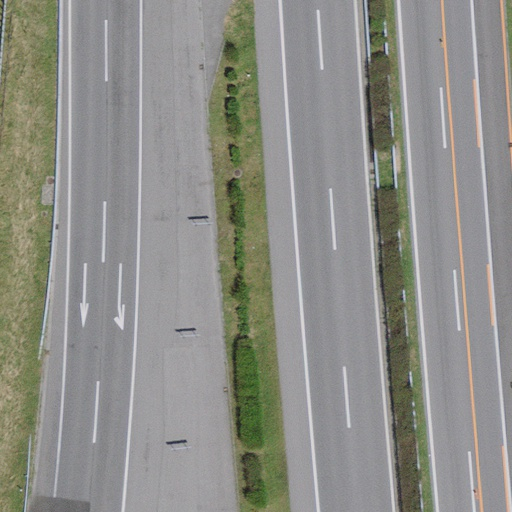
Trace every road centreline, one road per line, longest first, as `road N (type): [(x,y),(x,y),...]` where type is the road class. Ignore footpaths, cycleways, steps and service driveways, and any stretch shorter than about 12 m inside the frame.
road 1 (motorway): [(475,511),(436,0)]
road 2 (motorway): [(315,0),(353,511)]
road 3 (motorway): [(105,0),(101,263),(82,511)]
